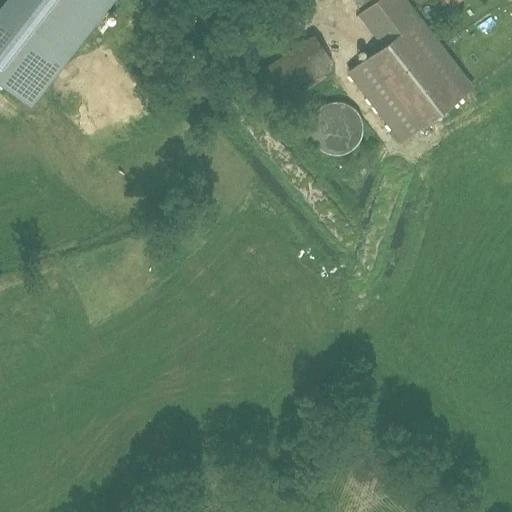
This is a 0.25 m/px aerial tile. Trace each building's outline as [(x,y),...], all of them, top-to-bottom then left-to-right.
[(421,117),(467,83),(405,0),(351,0),(380,38),(368,47),(421,117)] [(309,37),(268,68),(282,88),(323,57),(309,37)] [(364,130),(365,126),(364,121),(362,115),(359,110),(356,106),(352,103),(346,100),(340,98),(336,98),(331,99),(325,101),(320,104),(316,107),(313,111),(311,116),(309,122),(309,127),(309,132),(311,138),(315,144),(318,147),(324,151),(328,153),(334,154),(339,154),(345,153),(349,151),(353,149),(358,144),(361,139),(363,135),(364,130)] [(294,160),(280,162),(282,175),(296,173),(294,160)] [(341,282),(357,283),(359,259),(342,258),(341,282)]
